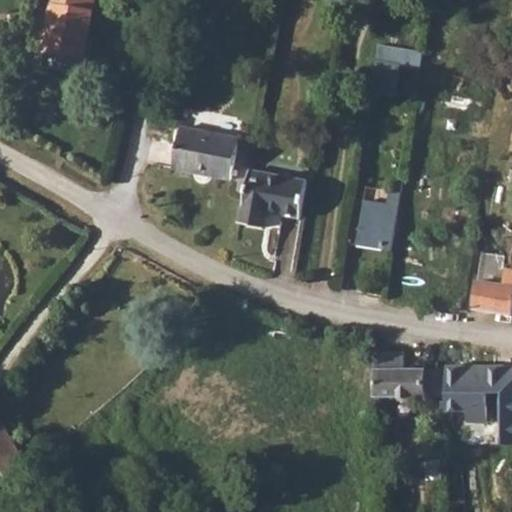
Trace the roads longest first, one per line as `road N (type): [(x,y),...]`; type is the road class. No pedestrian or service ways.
road 1 (unclassified): [(0,155),(110,219),(300,305),(511,340)]
road 2 (track): [(110,219),(0,370)]
